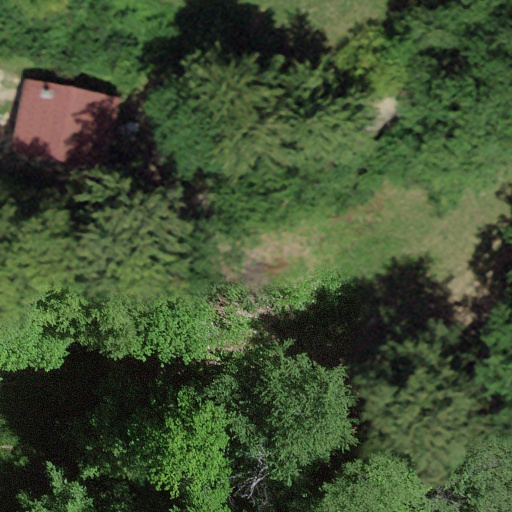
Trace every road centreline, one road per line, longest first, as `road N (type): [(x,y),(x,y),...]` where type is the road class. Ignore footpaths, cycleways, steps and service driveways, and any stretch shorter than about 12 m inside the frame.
road 1 (unclassified): [(511,29),(325,147),(216,199)]
road 2 (track): [(0,242),(216,199)]
